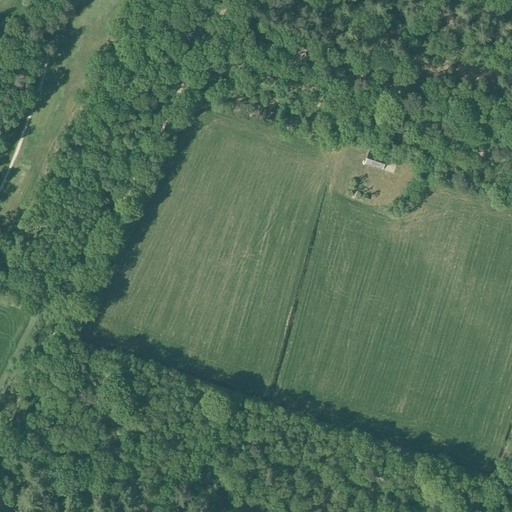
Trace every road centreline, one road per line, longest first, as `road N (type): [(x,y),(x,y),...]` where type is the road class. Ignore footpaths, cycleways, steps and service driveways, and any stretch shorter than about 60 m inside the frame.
road 1 (track): [(196,62),(511,164)]
road 2 (track): [(196,62),(79,283)]
road 3 (track): [(79,283),(0,434)]
